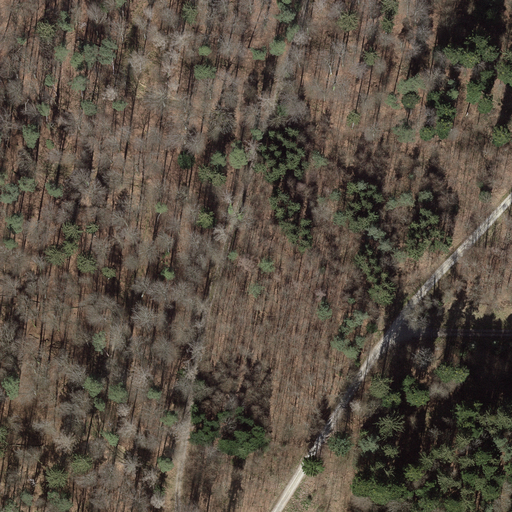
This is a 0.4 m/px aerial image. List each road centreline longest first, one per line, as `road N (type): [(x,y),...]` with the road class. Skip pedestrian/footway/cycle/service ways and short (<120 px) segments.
road 1 (track): [(309,0),(202,324),(178,511)]
road 2 (track): [(275,511),(383,339),(511,198)]
road 3 (track): [(383,339),(511,331)]
